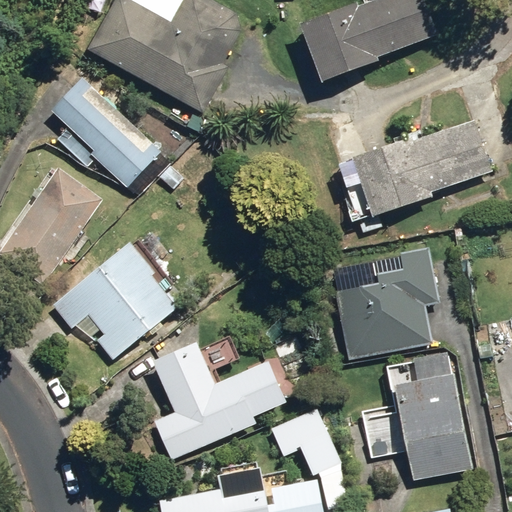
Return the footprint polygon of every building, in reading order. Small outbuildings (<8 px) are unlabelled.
[(121,0),(114,0),(87,53),(207,113),(236,57),(229,54),(247,20),(207,0),(184,0),(172,25),(121,0)] [(379,0),(301,32),(324,88),(440,40),(423,0),(379,0)] [(162,153),(82,78),(47,115),(127,190),(162,153)] [(366,223),(493,174),(471,119),(344,168),(366,223)] [(104,209),(58,173),(0,248),(0,253),(44,287),(104,209)] [(175,305),(130,245),(59,299),(104,358),(175,305)] [(398,259),(402,278),(338,289),(350,361),(431,347),(424,308),(438,305),(428,253),(398,259)] [(217,395),(194,345),(153,364),(176,414),(156,423),(173,461),(289,407),(272,369),(217,395)] [(454,379),(393,392),(413,483),(474,470),(454,379)] [(321,511),(315,483),(263,494),(262,486),(163,503),(164,511),(321,511)]
